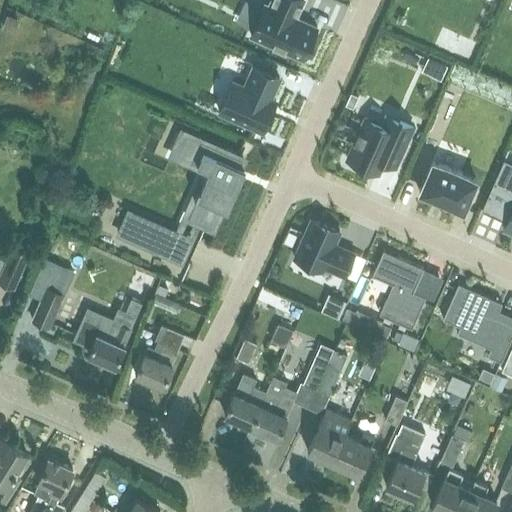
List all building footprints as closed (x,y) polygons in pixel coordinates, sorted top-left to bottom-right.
[(265,3),(251,34),(303,58),(318,26),(295,16),(302,0),(270,0),(269,4),(265,3)] [(14,33),(19,19),(7,15),(2,29),(14,33)] [(443,32),(437,46),(472,61),(478,48),(443,32)] [(84,60),(78,77),(89,81),(95,64),(84,60)] [(447,65),(437,60),(430,75),(441,80),(447,65)] [(126,62),(120,77),(151,91),(158,76),(126,62)] [(233,80),(219,110),(263,130),(270,112),(269,111),(272,105),(273,106),(276,99),(271,97),(280,76),(254,65),(245,85),(233,80)] [(351,92),(346,103),(353,107),(359,95),(351,92)] [(365,117),(347,158),(372,169),(375,163),(381,166),(384,160),(396,165),(413,126),(387,114),(382,124),(365,117)] [(183,131),(182,134),(199,141),(190,162),(209,170),(201,189),(199,188),(194,197),(197,198),(188,216),(196,219),(195,220),(213,228),(224,202),(227,203),(238,179),(235,178),(244,158),(183,131)] [(511,163),(503,160),(482,207),(508,219),(504,228),(511,231),(511,163)] [(420,188),(419,190),(422,191),(436,198),(438,199),(445,201),(444,202),(447,203),(447,202),(461,209),(464,210),(465,208),(464,208),(476,180),(433,161),(421,188),(420,188)] [(130,210),(119,233),(166,254),(167,252),(164,251),(173,231),(175,232),(176,231),(130,210)] [(312,218),(294,257),(322,269),(324,266),(344,275),(354,252),(339,245),(338,247),(333,245),(340,230),(312,218)] [(289,232),(284,243),(291,246),(296,235),(289,232)] [(29,251),(12,244),(0,274),(0,280),(14,286),(29,251)] [(383,249),(372,273),(393,282),(379,313),(412,327),(426,295),(413,290),(423,267),(383,249)] [(63,293),(58,291),(68,268),(44,257),(28,293),(42,298),(32,319),(49,326),(63,293)] [(459,282),(443,317),(460,325),(457,332),(491,347),(487,354),(501,360),(511,334),(511,314),(495,307),(497,302),(489,298),(490,296),(459,282)] [(159,285),(156,292),(165,296),(168,288),(159,285)] [(334,285),(326,303),(344,311),(352,293),(334,285)] [(165,296),(156,292),(153,301),(176,311),(180,302),(165,296)] [(77,334),(75,338),(91,345),(88,353),(115,365),(123,347),(132,328),(131,327),(142,301),(132,297),(126,310),(117,329),(85,315),(77,334)] [(276,329),(271,340),(285,346),(290,335),(293,328),(278,322),(276,329)] [(162,386),(171,367),(172,364),(170,363),(184,333),(168,326),(161,323),(155,338),(157,339),(154,346),(148,344),(135,374),(162,386)] [(403,331),(398,343),(414,350),(419,338),(403,331)] [(248,361),(257,344),(245,338),(237,356),(248,361)] [(304,383),(316,388),(334,349),(322,343),(304,383)] [(511,345),(502,367),(511,371),(511,345)] [(373,347),(364,363),(373,368),(382,352),(373,347)] [(329,394),(340,370),(347,354),(335,349),(317,389),(329,394)] [(484,369),(480,378),(489,382),(493,373),(484,369)] [(233,395),(225,413),(251,425),(267,390),(254,385),(257,378),(243,372),(233,395)] [(507,377),(496,372),(490,385),(501,390),(507,377)] [(448,385),(465,392),(470,382),(453,374),(448,385)] [(281,396),(267,390),(251,425),(277,437),(296,395),(284,390),(281,396)] [(397,424),(408,400),(397,395),(386,419),(397,424)] [(333,461),(346,432),(352,419),(326,408),(308,450),(333,461)] [(396,432),(387,453),(398,458),(386,485),(412,496),(417,485),(427,490),(434,473),(412,463),(425,432),(402,422),(397,432),(396,432)] [(452,465),(463,439),(468,428),(457,423),(440,460),(452,465)] [(346,432),(333,461),(358,472),(374,436),(363,431),(360,438),(346,432)] [(0,498),(5,501),(9,494),(20,477),(15,474),(28,454),(10,443),(8,446),(3,443),(5,440),(0,436),(0,498)] [(73,467),(49,457),(39,481),(34,492),(45,497),(42,503),(36,500),(29,511),(62,511),(66,507),(57,503),(73,467)] [(511,463),(502,486),(511,490),(511,463)] [(433,505),(447,511),(460,511),(471,488),(459,483),(464,473),(450,467),(433,505)] [(82,492),(92,498),(105,477),(96,471),(82,492)] [(475,479),(471,488),(460,511),(491,511),(497,500),(484,494),(488,485),(475,479)] [(69,511),(83,511),(92,498),(82,492),(69,511)] [(138,497),(128,511),(159,511),(160,511),(138,497)] [(96,511),(97,511),(101,505),(93,500),(89,507),(96,511)]
